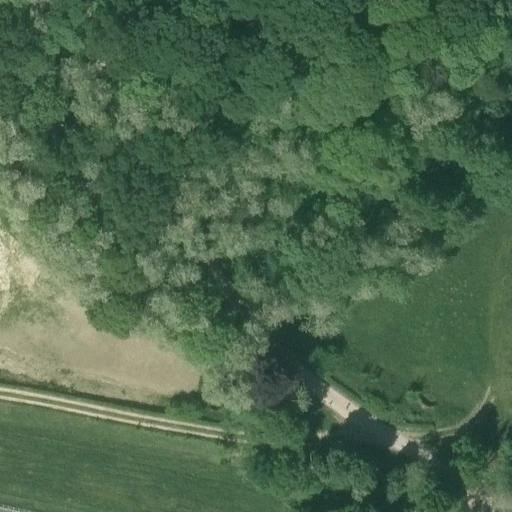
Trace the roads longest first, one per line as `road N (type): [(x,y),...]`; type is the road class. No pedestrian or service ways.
road 1 (track): [(286,362),(182,222),(132,135),(107,78),(94,0)]
road 2 (unclassified): [(490,510),(286,362)]
